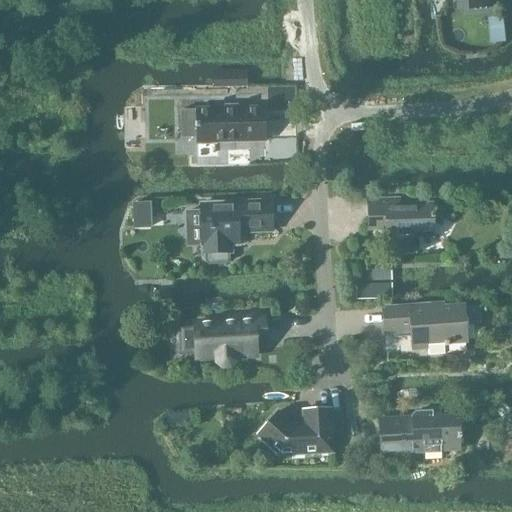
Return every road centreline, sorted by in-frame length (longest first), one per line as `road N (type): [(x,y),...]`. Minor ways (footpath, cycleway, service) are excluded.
road 1 (residential): [(333,374),(316,167),(322,112)]
road 2 (residential): [(322,112),(460,108),(511,97)]
